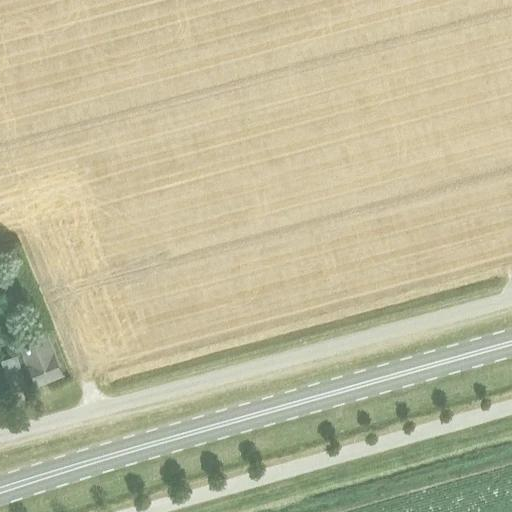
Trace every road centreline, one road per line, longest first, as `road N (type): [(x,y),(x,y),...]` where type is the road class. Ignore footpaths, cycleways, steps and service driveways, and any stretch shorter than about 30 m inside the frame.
road 1 (secondary): [(0,491),(511,344)]
road 2 (unclassified): [(511,298),(0,436)]
road 3 (unclassified): [(141,511),(511,406)]
